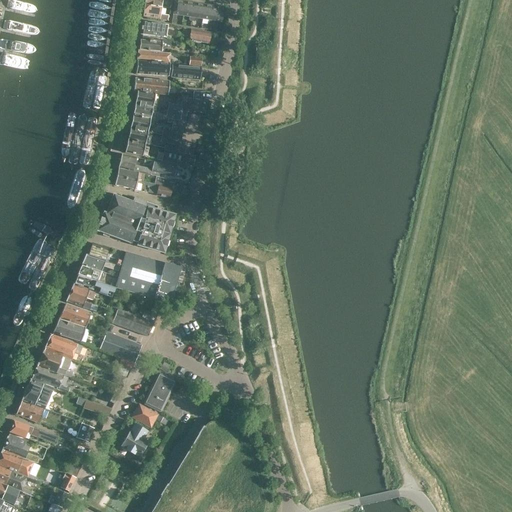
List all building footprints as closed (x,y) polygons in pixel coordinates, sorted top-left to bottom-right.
[(175,15),(182,16),(184,2),(174,1),(171,23),(175,24),(176,20),(175,18),(175,15)] [(194,4),(184,2),(182,16),(188,17),(188,19),(189,21),(191,21),(194,4)] [(159,15),(160,7),(144,4),(142,18),(167,21),(168,16),(159,15)] [(195,18),(201,19),(203,5),(194,4),(191,21),(193,21),(195,21),(195,18)] [(208,24),(210,24),(213,7),(203,5),(201,19),(208,20),(207,23),(208,24)] [(221,22),(223,8),(213,7),(210,24),(213,25),(214,24),(214,21),(221,22)] [(141,22),(139,35),(161,38),(163,26),(141,22)] [(182,38),(189,39),(190,30),(190,29),(183,28),(182,38)] [(210,33),(190,30),(189,39),(188,41),(208,44),(210,33)] [(138,41),(137,51),(160,53),(161,45),(170,46),(170,42),(161,41),(161,43),(138,41)] [(137,51),(136,63),(168,65),(168,64),(170,55),(137,51)] [(201,67),(202,58),(190,57),(189,66),(201,67)] [(168,65),(136,63),(135,75),(168,78),(169,77),(171,77),(171,78),(200,81),(201,67),(168,65)] [(169,82),(135,78),(134,91),(154,94),(158,94),(168,95),(169,82)] [(193,94),(194,87),(184,86),(183,93),(193,94)] [(157,101),(158,94),(154,94),(154,95),(137,92),(135,104),(152,107),(153,101),(157,101)] [(205,92),(198,92),(197,99),(202,100),(204,100),(205,92)] [(193,111),(196,99),(178,97),(176,105),(176,108),(187,110),(193,111)] [(199,112),(202,100),(197,99),(196,99),(193,111),(199,112)] [(199,112),(204,114),(207,100),(204,100),(202,100),(199,112)] [(176,108),(176,105),(169,103),(167,110),(175,111),(176,108)] [(135,104),(132,117),(150,120),(153,120),(155,108),(152,107),(135,104)] [(176,108),(175,111),(174,114),(186,116),(187,110),(176,108)] [(175,111),(167,110),(165,119),(173,121),(175,111)] [(185,122),(186,116),(174,114),(173,119),(185,122)] [(130,129),(147,132),(150,120),(132,117),(130,129)] [(185,122),(173,119),(172,126),(183,129),(185,122)] [(182,135),(183,129),(172,126),(171,130),(170,132),(182,135)] [(130,129),(127,141),(145,144),(147,132),(130,129)] [(168,144),(180,146),(182,135),(170,132),(170,135),(168,144)] [(170,135),(162,134),(160,142),(165,143),(165,147),(167,148),(168,144),(170,135)] [(127,141),(124,153),(142,156),(145,144),(127,141)] [(167,150),(178,152),(180,146),(168,144),(167,148),(167,150)] [(167,148),(165,147),(163,154),(158,152),(156,159),(164,161),(167,150),(167,148)] [(183,153),(178,152),(167,150),(164,161),(181,165),(183,153)] [(187,166),(189,154),(183,153),(181,165),(187,166)] [(187,166),(193,167),(195,156),(189,154),(187,166)] [(118,169),(117,170),(138,173),(147,175),(148,168),(138,166),(139,163),(135,162),(136,158),(121,155),(118,169)] [(161,163),(159,173),(174,176),(176,166),(161,163)] [(138,173),(117,170),(116,178),(136,182),(135,185),(142,187),(142,182),(143,179),(137,178),(138,173)] [(114,186),(152,193),(154,185),(142,182),(142,187),(135,185),(136,182),(116,178),(114,186)] [(156,195),(169,198),(171,188),(173,189),(175,181),(160,178),(156,195)] [(110,236),(131,243),(132,241),(146,202),(134,197),(132,202),(113,194),(106,213),(104,213),(97,231),(103,233),(103,236),(109,238),(110,236)] [(137,245),(164,253),(174,215),(156,209),(157,206),(146,202),(132,241),(137,243),(137,245)] [(89,252),(88,255),(105,262),(109,250),(107,249),(107,248),(104,247),(103,248),(92,244),(92,245),(90,246),(88,250),(89,252)] [(180,267),(125,252),(115,288),(170,303),(180,267)] [(82,265),(101,272),(102,268),(118,273),(120,267),(105,262),(88,255),(86,255),(82,265)] [(82,265),(79,272),(78,275),(103,284),(106,275),(101,273),(101,272),(82,265)] [(82,287),(82,285),(88,287),(87,289),(92,291),(94,286),(99,288),(97,293),(112,297),(115,288),(103,284),(78,275),(74,284),(82,287)] [(74,284),(70,293),(84,297),(85,295),(87,296),(88,294),(94,296),(96,292),(92,291),(87,289),(82,287),(74,284)] [(84,297),(70,293),(66,302),(82,308),(86,298),(92,301),(94,296),(88,294),(87,296),(85,295),(84,297)] [(91,304),(92,301),(86,298),(82,308),(89,310),(91,304)] [(65,304),(59,318),(85,328),(91,313),(65,304)] [(147,336),(154,322),(118,309),(112,323),(147,336)] [(59,320),(52,333),(80,343),(85,329),(59,320)] [(113,355),(134,363),(141,345),(106,332),(99,350),(113,355)] [(51,335),(44,349),(62,356),(72,360),(74,353),(79,355),(82,347),(51,335)] [(62,356),(44,349),(37,366),(64,376),(70,378),(72,373),(68,372),(72,360),(62,356)] [(131,370),(134,363),(113,355),(111,363),(131,370)] [(163,362),(162,365),(160,368),(166,372),(170,366),(163,362)] [(37,366),(32,378),(59,388),(64,376),(37,366)] [(157,374),(156,377),(144,402),(145,405),(160,412),(163,411),(176,382),(175,380),(160,373),(157,374)] [(111,381),(124,385),(127,379),(113,375),(111,381)] [(26,390),(21,400),(44,409),(53,388),(30,379),(26,390)] [(117,397),(108,393),(105,400),(113,404),(117,397)] [(21,400),(16,414),(41,424),(46,410),(44,409),(21,400)] [(96,412),(107,416),(111,409),(99,404),(96,412)] [(154,413),(140,406),(134,417),(151,427),(158,413),(155,411),(154,413)] [(168,421),(161,417),(159,422),(166,426),(168,421)] [(59,437),(14,420),(10,432),(24,438),(26,432),(31,434),(31,435),(56,444),(59,437)] [(180,511),(218,450),(218,448),(214,420),(209,423),(204,427),(203,426),(199,434),(168,484),(167,484),(160,495),(162,496),(152,511),(180,511)] [(83,424),(78,438),(89,443),(94,429),(83,424)] [(139,456),(148,441),(139,436),(141,432),(134,427),(131,431),(130,431),(121,446),(139,456)] [(9,434),(2,450),(34,462),(39,464),(40,460),(38,459),(39,457),(26,452),(29,445),(27,444),(29,442),(9,434)] [(2,450),(0,454),(0,466),(26,477),(32,480),(34,477),(28,474),(34,462),(2,450)] [(70,463),(65,474),(75,479),(80,468),(70,463)] [(0,482),(24,493),(34,497),(35,493),(23,488),(26,477),(0,466),(0,482)] [(75,479),(65,474),(65,473),(62,480),(64,481),(60,489),(68,492),(75,479)] [(0,482),(0,499),(8,503),(12,504),(12,505),(14,506),(16,506),(18,501),(21,502),(24,493),(0,482)] [(47,503),(50,504),(61,509),(68,494),(59,490),(55,498),(50,496),(47,503)] [(0,499),(0,511),(10,511),(14,506),(12,505),(12,504),(8,503),(0,499)]
